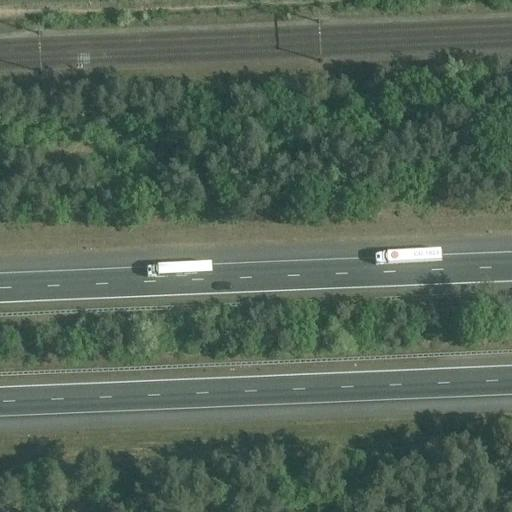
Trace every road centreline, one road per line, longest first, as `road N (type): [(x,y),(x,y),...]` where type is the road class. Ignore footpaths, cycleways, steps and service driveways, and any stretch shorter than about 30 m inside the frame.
road 1 (motorway): [(0,403),(511,381)]
road 2 (motorway): [(511,266),(0,287)]
